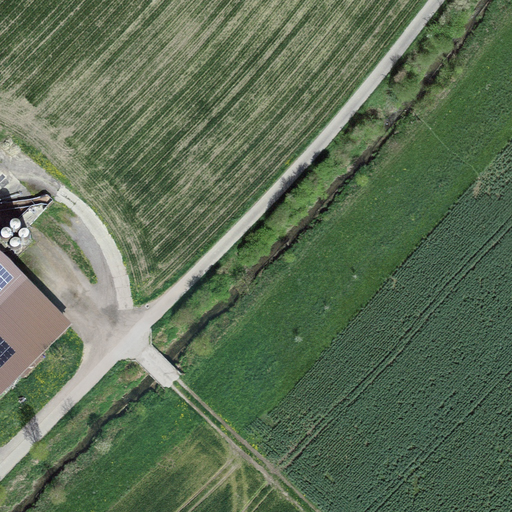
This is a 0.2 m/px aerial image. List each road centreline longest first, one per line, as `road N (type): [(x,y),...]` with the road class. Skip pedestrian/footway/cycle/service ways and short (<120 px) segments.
road 1 (unclassified): [(0,472),(255,213),(436,0)]
road 2 (track): [(131,338),(318,511)]
road 3 (track): [(131,338),(113,257),(78,211),(0,145)]
